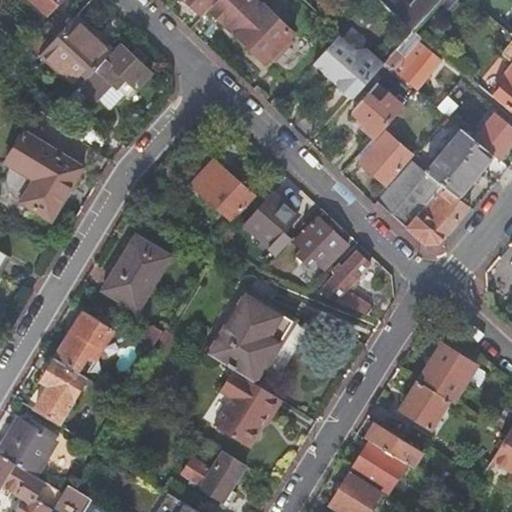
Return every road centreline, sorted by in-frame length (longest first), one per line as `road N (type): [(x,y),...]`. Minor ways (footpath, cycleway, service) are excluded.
road 1 (residential): [(0,392),(82,240),(207,78)]
road 2 (residential): [(207,78),(438,295)]
road 3 (residential): [(302,511),(438,295)]
